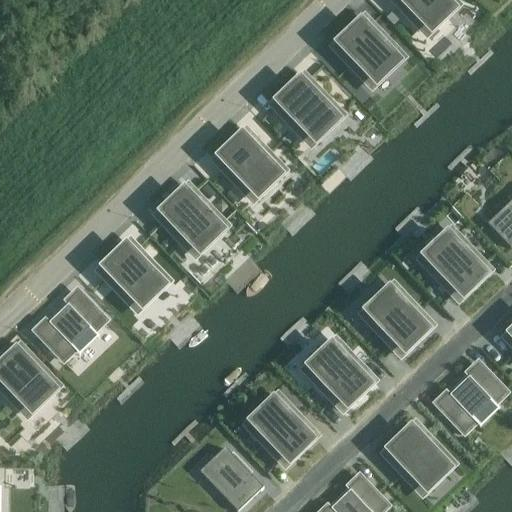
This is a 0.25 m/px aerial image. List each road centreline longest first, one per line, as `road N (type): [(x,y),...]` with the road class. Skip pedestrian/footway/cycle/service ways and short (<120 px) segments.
road 1 (residential): [(339,0),(0,323)]
road 2 (residential): [(271,511),(511,286)]
